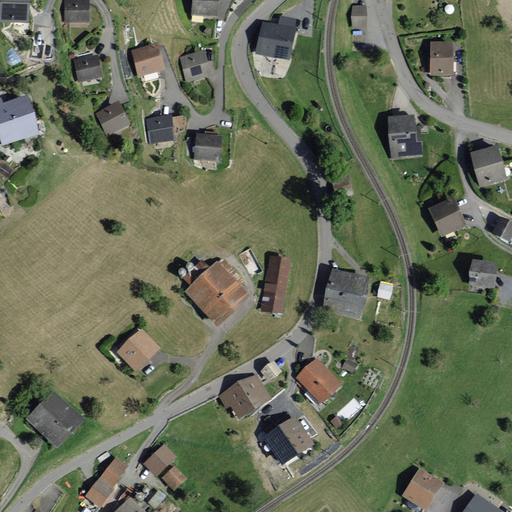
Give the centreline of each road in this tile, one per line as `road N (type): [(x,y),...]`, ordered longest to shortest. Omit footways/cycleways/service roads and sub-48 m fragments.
road 1 (residential): [(13,511),(56,474),(266,360),(314,311),(326,250),(316,174),(250,86),(240,55),(248,25),(276,0)]
road 2 (residential): [(511,138),(422,101),(404,76),(378,0)]
road 3 (track): [(463,123),(459,156),(468,191),(511,219)]
